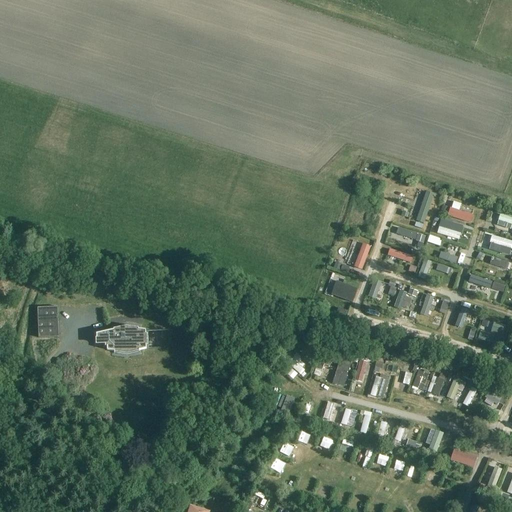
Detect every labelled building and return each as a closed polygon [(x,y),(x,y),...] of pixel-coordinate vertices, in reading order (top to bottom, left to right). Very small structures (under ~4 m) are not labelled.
[(426,218),(434,219),(441,190),(433,188),(426,218)] [(451,208),(448,216),(472,224),(475,215),(451,208)] [(511,227),(511,218),(501,215),(498,226),(511,230),(511,227)] [(405,225),(403,235),(424,239),(425,230),(405,225)] [(364,244),(355,266),(363,269),(371,247),(364,244)] [(436,251),(434,258),(452,263),(454,256),(436,251)] [(386,288),(380,308),(389,311),(395,291),(386,288)] [(59,338),(57,307),(37,308),(38,338),(59,338)] [(495,330),(498,318),(489,316),(486,328),(495,330)] [(323,325),(313,321),(306,337),(316,342),(323,325)] [(511,335),(511,333),(511,323),(500,321),(498,333),(511,335)] [(96,334),(97,344),(107,344),(107,351),(115,352),(115,349),(127,351),(138,348),(139,351),(146,349),(146,331),(138,330),(137,333),(126,331),(115,333),(114,330),(96,334)] [(386,337),(381,351),(391,354),(396,340),(386,337)] [(435,352),(433,360),(460,368),(462,360),(435,352)] [(320,375),(326,377),(332,360),(326,358),(320,375)] [(336,359),(330,385),(344,388),(350,362),(336,359)] [(359,361),(353,381),(361,384),(367,363),(359,361)] [(299,368),(307,374),(312,367),(304,362),(299,368)] [(468,362),(466,369),(484,375),(486,368),(468,362)] [(429,391),(435,373),(424,369),(418,387),(429,391)] [(488,369),(484,379),(505,386),(508,376),(488,369)] [(384,373),(376,395),(389,400),(397,377),(384,373)] [(440,394),(444,377),(438,375),(434,393),(440,394)] [(298,383),(302,386),(307,379),(303,376),(298,383)] [(444,396),(451,381),(446,379),(439,394),(444,396)] [(466,398),(471,386),(465,384),(461,396),(466,398)] [(477,385),(470,405),(476,407),(483,388),(477,385)] [(488,391),(484,398),(496,406),(501,398),(488,391)] [(463,407),(465,400),(458,398),(456,405),(463,407)] [(305,402),(299,418),(309,422),(315,406),(305,402)] [(347,410),(342,426),(354,429),(359,413),(347,410)] [(366,416),(362,432),(370,434),(374,418),(366,416)] [(389,425),(382,423),(379,436),(386,438),(389,425)] [(401,426),(397,442),(403,444),(403,441),(407,442),(411,429),(401,426)] [(430,432),(424,450),(434,453),(440,435),(430,432)] [(337,436),(334,448),(339,450),(343,438),(337,436)] [(285,452),(298,459),(304,449),(290,442),(285,452)] [(453,450),(450,461),(473,469),(476,457),(453,450)] [(390,466),(394,454),(386,451),(382,463),(390,466)] [(278,462),(274,468),(286,476),(290,469),(278,462)] [(494,469),(489,485),(496,487),(501,471),(494,469)] [(469,474),(466,481),(473,484),(475,476),(469,474)] [(339,504),(347,508),(351,498),(343,495),(339,504)]
